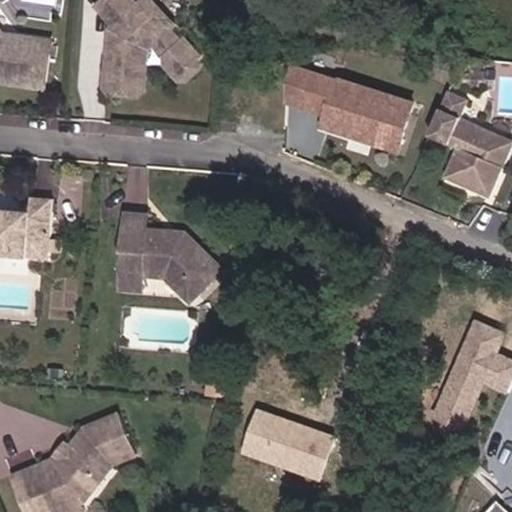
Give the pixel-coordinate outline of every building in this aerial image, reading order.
[(189,47),(177,32),(182,28),(157,0),(155,0),(146,7),(139,0),(115,0),(105,10),(120,27),(117,30),(125,42),(114,51),(111,91),(117,96),(144,98),(152,91),(153,52),(161,45),(173,60),(172,67),(185,83),(192,83),(208,70),(208,63),(192,43),(189,47)] [(0,77),(5,89),(51,94),(56,46),(10,38),(0,25),(0,77)] [(423,104),(344,77),(327,131),(408,154),(423,104)] [(511,161),(511,136),(451,109),(439,136),(468,150),(455,181),(498,200),(511,161)] [(61,193),(63,163),(36,161),(33,191),(61,193)] [(0,262),(51,265),(55,205),(33,204),(32,219),(0,217),(0,262)] [(128,219),(124,280),(147,283),(167,284),(193,309),(225,277),(186,240),(148,237),(148,220),(128,219)] [(147,283),(124,280),(124,297),(143,299),(147,283)] [(511,328),(480,315),(438,414),(467,427),(487,381),(511,391),(511,355),(502,351),(511,328)] [(343,432),(264,405),(249,451),(327,478),(343,432)] [(45,483),(40,470),(12,481),(24,511),(48,511),(55,509),(59,511),(77,511),(87,508),(120,469),(140,459),(122,417),(88,431),(73,453),(54,480),(45,483)] [(54,480),(73,453),(66,446),(54,464),(40,470),(45,483),(54,480)] [(495,511),(511,511),(511,505),(506,500),(495,511)]
